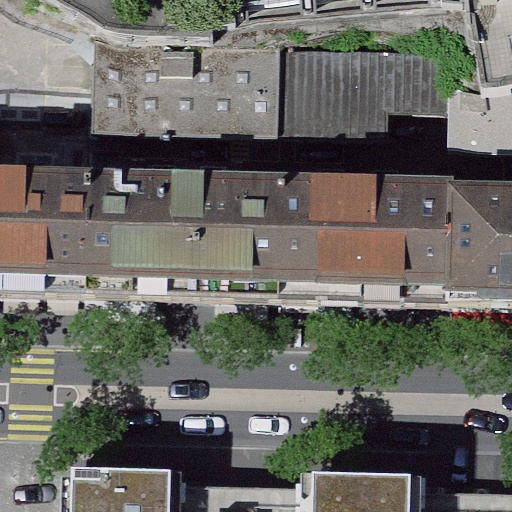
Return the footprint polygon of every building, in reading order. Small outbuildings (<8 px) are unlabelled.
[(90,44),(89,124),(272,126),(273,46),(90,44)] [(511,87),(489,92),(452,104),(453,159),(511,160),(511,87)] [(0,172),(0,287),(111,295),(115,175),(0,172)] [(115,175),(111,295),(279,301),(283,181),(115,175)] [(283,181),(279,301),(371,304),(452,307),(456,187),(373,184),(283,181)] [(511,189),(456,187),(452,307),(511,309),(511,189)] [(68,511),(191,511),(191,506),(191,496),(191,488),(81,486),(81,491),(81,494),(69,494),(68,511)] [(432,511),(433,494),(311,491),(310,509),(310,511),(432,511)]
